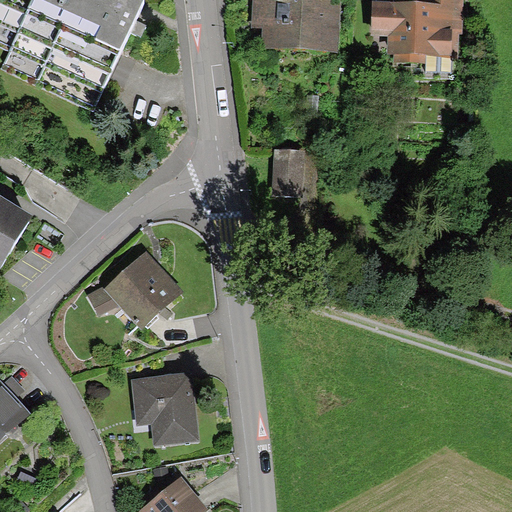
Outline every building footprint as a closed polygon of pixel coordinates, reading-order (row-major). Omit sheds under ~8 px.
[(0,0),(0,39),(16,46),(3,78),(97,118),(146,4),(135,0),(0,0)] [(304,0),(255,0),(253,30),(263,31),(262,51),(337,57),(341,4),(304,1),(304,0)] [(419,0),(419,5),(372,3),(371,40),(388,41),(388,58),(395,59),(395,65),(425,65),(425,61),(458,62),(459,35),(463,35),(464,0),(419,0)] [(305,155),(275,153),(271,201),(301,203),(305,155)] [(32,226),(0,209),(0,281),(2,282),(32,226)] [(142,255),(98,297),(139,340),(183,298),(142,255)] [(189,383),(129,388),(135,457),(195,452),(189,383)] [(0,439),(20,420),(0,398),(0,439)] [(195,511),(175,488),(147,511),(195,511)]
